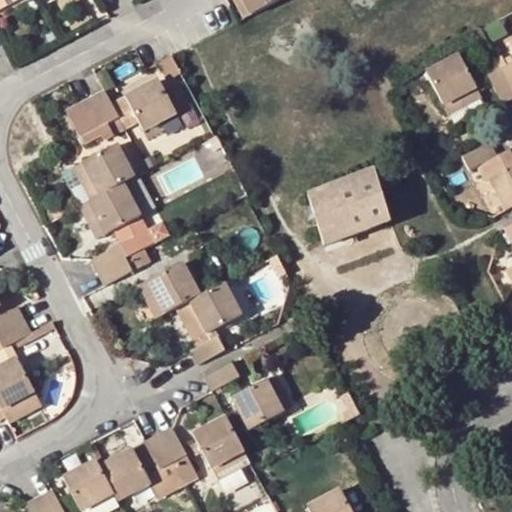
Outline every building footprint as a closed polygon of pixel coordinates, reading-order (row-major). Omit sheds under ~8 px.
[(232,0),(242,17),(250,13),(243,0),(232,0)] [(274,0),(243,0),(250,13),(274,0)] [(446,113),(464,104),(459,96),(475,87),(458,54),(425,72),(446,113)] [(179,75),(169,56),(156,63),(166,82),(179,75)] [(511,96),(511,62),(498,69),(511,96)] [(511,96),(498,69),(487,75),(501,103),(511,96)] [(133,113),(142,129),(175,112),(157,80),(125,96),(133,113)] [(480,96),(475,87),(459,96),(464,104),(480,96)] [(105,124),(119,118),(111,104),(105,91),(92,98),(105,124)] [(119,118),(119,120),(133,113),(125,96),(111,104),(119,118)] [(92,98),(79,104),(77,101),(57,111),(75,145),(94,135),(97,140),(123,127),(119,120),(119,118),(105,124),(92,98)] [(182,127),(175,112),(142,129),(146,137),(165,129),(167,135),(182,127)] [(494,155),(488,143),(462,156),(492,216),(511,205),(511,158),(507,149),(494,155)] [(132,178),(115,144),(81,162),(90,177),(81,181),(91,200),(122,184),(132,178)] [(81,181),(90,177),(81,162),(72,166),(81,181)] [(390,166),(373,172),(379,191),(397,184),(390,166)] [(373,172),(372,171),(307,193),(325,243),(390,221),(379,191),(373,172)] [(98,219),(106,234),(138,216),(122,184),(91,200),(79,206),(88,223),(98,219)] [(97,239),(106,234),(98,219),(88,223),(97,239)] [(138,250),(131,238),(118,245),(124,257),(138,250)] [(97,272),(124,257),(118,245),(91,259),(97,272)] [(97,272),(103,284),(130,270),(124,257),(97,272)] [(198,295),(180,263),(148,280),(156,295),(147,300),(156,317),(175,307),(189,299),(198,295)] [(147,300),(156,295),(148,280),(139,285),(147,300)] [(189,299),(207,333),(239,316),(222,282),(198,295),(189,299)] [(192,341),(207,333),(189,299),(175,307),(192,341)] [(17,308),(0,317),(0,332),(23,320),(17,308)] [(0,348),(30,334),(23,320),(0,332),(0,348)] [(223,349),(215,336),(189,350),(197,363),(223,349)] [(0,407),(33,390),(17,359),(0,367),(0,407)] [(212,390),(238,377),(231,363),(205,377),(212,390)] [(273,375),(265,379),(282,412),(290,408),(273,375)] [(249,429),(282,412),(265,379),(232,397),(249,429)] [(8,423),(42,405),(33,390),(0,407),(0,408),(4,417),(8,423)] [(226,417),(193,435),(210,468),(225,460),(243,450),(226,417)] [(158,435),(172,462),(185,455),(171,428),(158,435)] [(145,442),(159,469),(172,462),(158,435),(145,442)] [(145,442),(132,450),(150,484),(164,477),(159,469),(145,442)] [(112,494),(116,501),(150,484),(132,450),(99,468),(112,494)] [(183,481),(195,475),(185,455),(172,462),(183,481)] [(231,470),(225,460),(210,468),(216,479),(231,470)] [(63,478),(80,510),(112,494),(99,468),(95,461),(63,478)] [(172,462),(159,469),(164,477),(170,488),(183,481),(172,462)] [(351,511),(340,490),(307,508),(309,511),(351,511)] [(46,511),(63,511),(52,491),(39,499),(46,511)] [(46,511),(39,499),(26,505),(29,511),(46,511)]
